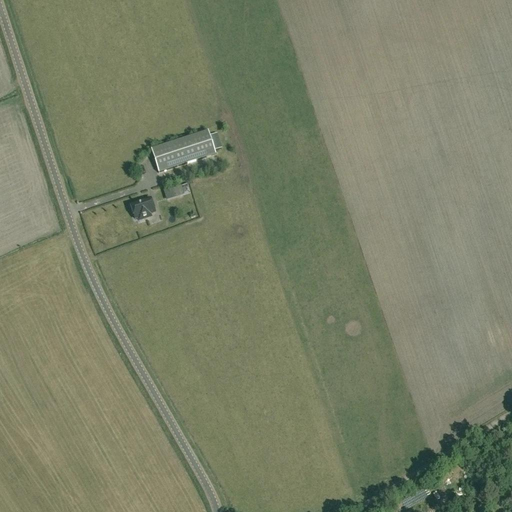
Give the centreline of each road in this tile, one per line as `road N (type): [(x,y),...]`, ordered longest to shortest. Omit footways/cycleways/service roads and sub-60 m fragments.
road 1 (unclassified): [(217,511),(90,276),(0,6)]
road 2 (track): [(353,511),(511,413)]
